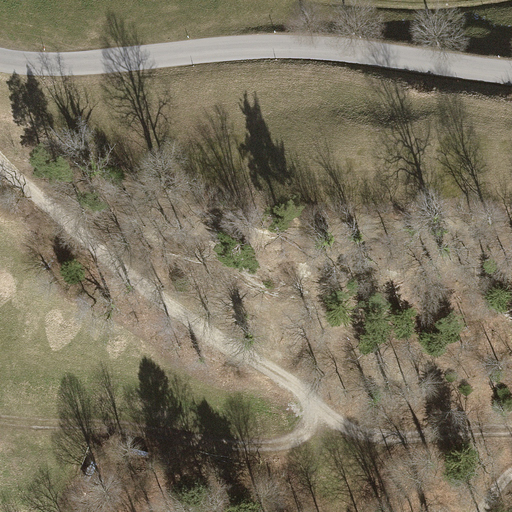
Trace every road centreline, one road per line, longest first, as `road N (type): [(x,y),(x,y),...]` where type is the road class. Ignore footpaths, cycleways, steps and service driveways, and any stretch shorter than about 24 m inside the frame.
road 1 (track): [(511,430),(391,437),(338,421),(103,254),(0,162)]
road 2 (tertiary): [(0,59),(69,64),(283,46),(511,72)]
road 3 (track): [(316,403),(298,438),(265,446),(114,425),(0,420)]
